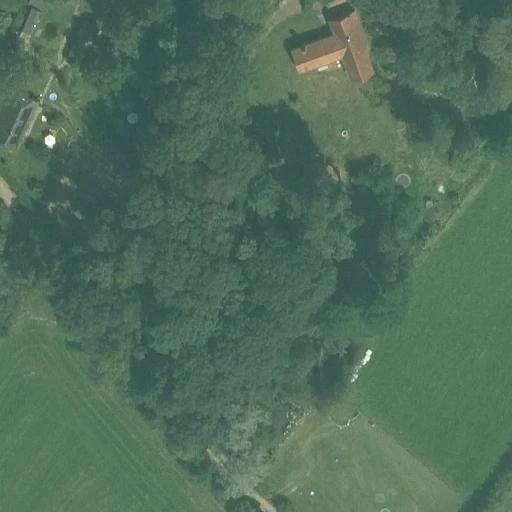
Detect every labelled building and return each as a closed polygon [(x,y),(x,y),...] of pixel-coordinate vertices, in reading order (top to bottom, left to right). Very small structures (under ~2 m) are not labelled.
[(41,7),(32,3),(21,27),(30,31),(41,7)] [(343,53),(351,77),(372,69),(364,47),(368,46),(355,11),(330,20),(335,33),(292,48),(299,69),(343,53)] [(80,34),(78,38),(76,42),(74,41),(67,60),(82,66),(92,38),(80,34)] [(123,75),(109,80),(121,108),(134,103),(123,75)] [(29,116),(5,148),(25,162),(49,131),(29,116)] [(124,181),(87,161),(80,175),(117,194),(124,181)] [(75,172),(61,165),(42,202),(55,209),(75,172)] [(302,496),(319,489),(314,478),(297,485),(302,496)]
